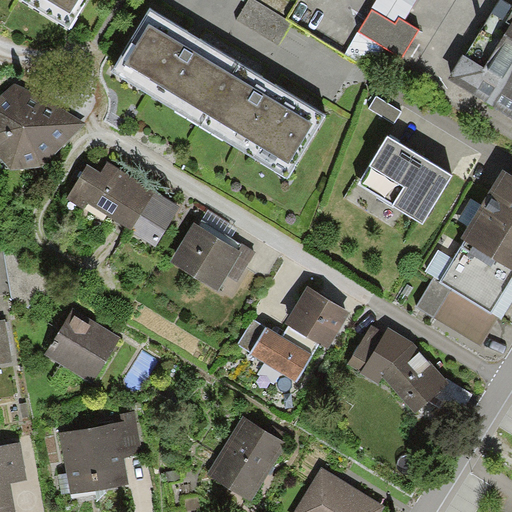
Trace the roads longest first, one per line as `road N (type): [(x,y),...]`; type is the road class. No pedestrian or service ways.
road 1 (residential): [(0,46),(33,59),(93,54),(104,99),(91,127),(506,383)]
road 2 (residential): [(426,511),(506,383)]
